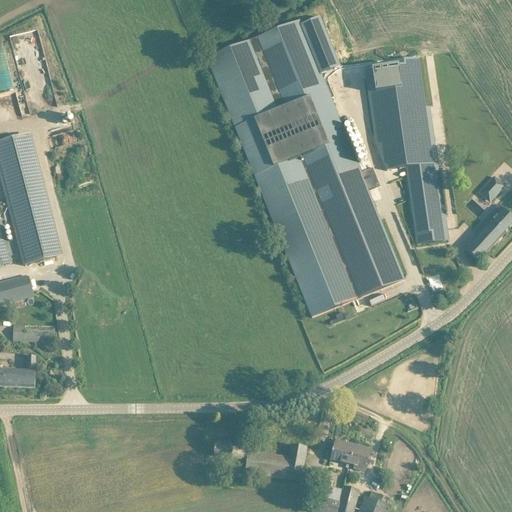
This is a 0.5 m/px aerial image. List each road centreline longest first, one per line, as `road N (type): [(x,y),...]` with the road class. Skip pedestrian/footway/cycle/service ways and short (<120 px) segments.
road 1 (unclassified): [(0,410),(254,407),(296,398),(437,324),(511,253)]
road 2 (unknown): [(484,282),(457,245),(437,63),(461,17),(511,11)]
road 3 (unknown): [(71,409),(58,309),(61,237),(33,127),(20,120),(0,125)]
road 4 (unknown): [(437,324),(345,82)]
road 5 (track): [(317,391),(407,429),(464,511)]
